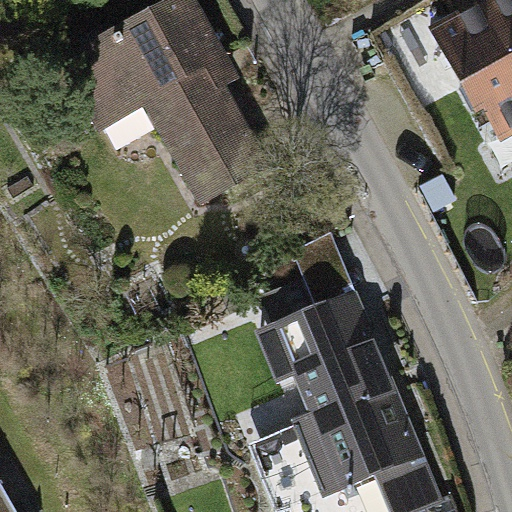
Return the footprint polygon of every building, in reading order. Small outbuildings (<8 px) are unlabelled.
[(105,17),(75,33),(88,56),(69,67),(102,128),(147,103),(202,202),(263,168),(208,69),(222,62),(188,0),(117,39),(105,17)] [(511,0),(500,0),(486,7),(511,54),(511,0)] [(500,136),(511,129),(511,54),(486,7),(435,35),(464,88),(460,90),(472,111),(483,105),(500,136)] [(263,297),(315,424),(283,438),(273,461),(285,491),(283,492),(290,509),(388,469),(404,511),(415,511),(440,503),(393,392),(390,393),(353,300),(324,312),(310,278),(263,297)] [(0,511),(15,511),(0,485),(0,511)]
